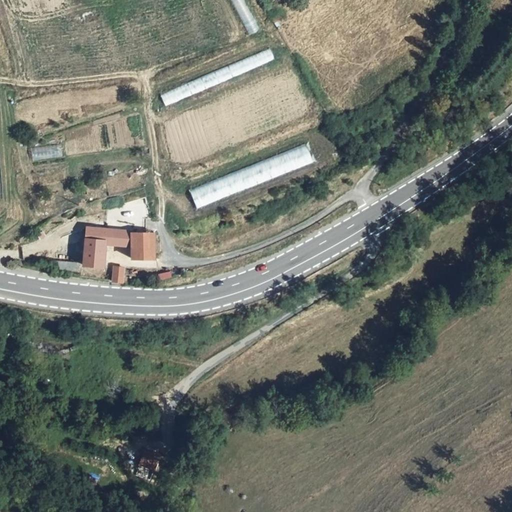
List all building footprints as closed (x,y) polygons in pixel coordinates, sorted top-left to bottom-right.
[(32,159),(63,157),(62,145),(32,147),(32,159)] [(307,145),(282,151),(287,170),(311,164),(307,145)] [(148,234),(105,231),(86,231),(85,266),(104,268),(105,247),(132,248),(134,260),(157,260),(156,241),(148,240),(148,234)] [(113,270),(112,283),(114,283),(122,284),(122,271),(113,270)] [(156,469),(161,454),(146,449),(140,463),(156,469)]
